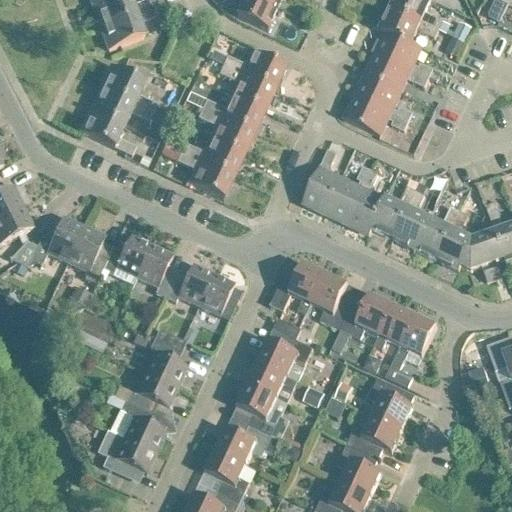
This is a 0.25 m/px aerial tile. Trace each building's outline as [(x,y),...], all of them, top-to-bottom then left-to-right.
[(88,0),(92,10),(117,0),(88,0)] [(100,32),(153,13),(150,4),(132,10),(127,0),(117,0),(92,10),(100,32)] [(277,13),(249,0),(225,0),(242,8),(236,21),(267,36),(277,13)] [(249,0),(277,13),(283,0),(249,0)] [(425,18),(431,5),(420,0),(396,0),(390,13),(439,36),(446,39),(451,30),(425,18)] [(511,2),(511,0),(502,0),(499,6),(508,10),(511,2)] [(159,1),(150,4),(153,13),(162,10),(159,1)] [(500,28),(508,10),(499,6),(491,24),(500,28)] [(169,26),(162,10),(153,13),(157,22),(159,30),(169,26)] [(138,29),(157,22),(153,13),(100,32),(108,55),(143,43),(138,29)] [(439,36),(390,13),(380,35),(385,38),(386,37),(411,49),(411,48),(417,36),(435,44),(439,36)] [(465,48),(471,33),(460,28),(453,42),(465,48)] [(422,54),(411,48),(411,49),(386,37),(385,38),(375,59),(429,85),(433,76),(421,70),(419,73),(414,71),(422,54)] [(457,63),(465,48),(453,42),(446,58),(457,63)] [(222,70),(226,63),(214,57),(210,65),(222,70)] [(245,70),(227,62),(226,63),(222,70),(274,95),(285,73),(251,57),(245,70)] [(429,85),(375,59),(365,81),(401,98),(409,81),(414,84),(412,87),(425,93),(429,85)] [(274,95),(222,70),(218,79),(236,88),(230,101),(264,117),(274,95)] [(138,100),(144,87),(111,71),(100,93),(162,122),(166,113),(138,100)] [(437,89),(442,79),(433,76),(429,85),(437,89)] [(393,114),(401,98),(365,81),(355,103),(408,129),(413,119),(400,113),(399,117),(393,114)] [(162,122),(100,93),(90,115),(124,131),(130,118),(148,126),(149,124),(159,129),(162,122)] [(254,139),(264,117),(230,101),(224,114),(206,105),(202,114),(254,139)] [(408,129),(355,103),(344,125),(380,142),(388,125),(393,128),(392,131),(404,137),(408,129)] [(254,139),(202,114),(198,123),(216,132),(210,145),(243,160),(254,139)] [(118,144),(124,131),(90,115),(79,137),(131,162),(135,153),(118,144)] [(233,182),(243,160),(210,145),(203,158),(186,149),(182,158),(233,182)] [(325,220),(342,184),(326,176),(328,171),(332,173),(337,160),(328,156),(320,174),(303,210),(325,220)] [(233,182),(182,158),(177,167),(195,175),(189,189),(223,205),(233,182)] [(146,172),(150,164),(142,161),(138,169),(146,172)] [(377,170),(373,177),(381,181),(385,174),(377,170)] [(347,231),(372,177),(364,173),(355,190),(342,184),(325,220),(347,231)] [(372,177),(347,231),(369,241),(372,235),(386,205),(385,204),(370,197),(372,192),(376,194),(381,181),(373,177),(372,177)] [(420,189),(416,197),(423,200),(427,193),(420,189)] [(0,197),(0,224),(23,212),(12,191),(0,197)] [(386,205),(372,235),(393,245),(416,197),(407,193),(399,210),(386,204),(385,204),(386,205)] [(416,197),(393,245),(415,256),(430,225),(417,219),(425,201),(423,200),(416,197)] [(0,250),(34,233),(23,212),(0,224),(0,250)] [(437,266),(460,218),(451,213),(443,231),(430,225),(415,256),(437,266)] [(511,268),(511,231),(505,234),(498,216),(489,219),(495,238),(505,265),(507,271),(511,268)] [(461,271),(473,246),(477,238),(464,232),(469,222),(460,218),(437,266),(460,277),(462,272),(461,271)] [(67,269),(84,233),(63,223),(53,244),(43,239),(37,252),(33,261),(44,266),(47,260),(67,269)] [(105,242),(84,233),(67,269),(87,278),(84,285),(95,290),(103,275),(106,268),(96,264),(105,242)] [(492,270),(505,265),(495,238),(473,246),(461,271),(462,272),(472,276),(483,273),(488,288),(502,283),(500,274),(494,276),(492,270)] [(136,284),(151,251),(130,241),(126,252),(116,247),(106,268),(103,275),(113,280),(116,274),(136,284)] [(37,252),(27,247),(9,265),(16,269),(27,274),(33,261),(37,252)] [(165,304),(177,276),(168,272),(173,261),(151,251),(136,284),(157,293),(154,299),(165,304)] [(23,282),(27,274),(16,269),(12,277),(23,282)] [(298,280),(288,275),(270,312),(284,319),(292,302),(302,307),(298,317),(307,321),(311,311),(326,280),(304,269),(298,280)] [(198,313),(213,280),(192,270),(187,281),(177,276),(165,304),(175,309),(177,303),(198,313)] [(241,299),(232,295),(234,290),(213,280),(198,313),(228,327),(241,299)] [(349,290),(326,280),(311,311),(324,318),(320,327),(340,336),(351,313),(341,308),(349,290)] [(83,313),(90,300),(75,292),(68,306),(83,313)] [(378,343),(393,311),(370,300),(362,318),(351,313),(340,336),(361,346),(365,337),(378,343)] [(400,353),(415,321),(393,311),(378,343),(374,352),(383,356),(387,347),(400,353)] [(438,332),(415,321),(400,353),(391,372),(386,383),(408,394),(414,383),(400,377),(409,357),(423,364),(438,332)] [(290,343),(296,346),(301,335),(300,334),(291,330),(279,324),(273,335),(290,343)] [(158,335),(154,345),(181,358),(186,348),(158,335)] [(351,341),(340,336),(331,356),(342,361),(351,341)] [(106,346),(92,339),(87,350),(101,357),(106,346)] [(134,348),(145,354),(149,346),(138,341),(134,348)] [(313,354),(296,346),(290,343),(285,354),(268,346),(257,368),(289,383),(298,387),(313,354)] [(487,352),(496,377),(501,390),(511,385),(511,344),(511,343),(487,352)] [(177,393),(187,373),(177,368),(181,358),(154,345),(149,355),(154,358),(145,378),(177,393)] [(482,362),(478,351),(467,355),(471,366),(482,362)] [(364,373),(371,377),(377,364),(370,361),(364,373)] [(289,383),(257,368),(247,390),(278,405),(284,392),(293,397),(298,387),(289,383)] [(76,383),(80,375),(71,370),(67,378),(76,383)] [(485,381),(481,372),(470,376),(474,386),(485,381)] [(327,398),(333,383),(318,377),(312,392),(327,398)] [(167,415),(177,393),(145,378),(135,399),(130,397),(125,407),(132,411),(132,410),(152,420),(152,419),(157,410),(167,415)] [(410,412),(415,402),(378,384),(368,404),(378,409),(371,422),(403,437),(414,414),(410,412)] [(511,385),(501,390),(510,415),(511,413),(511,385)] [(348,392),(341,388),(334,403),(341,406),(348,392)] [(278,405),(247,390),(236,412),(254,421),(249,432),(272,442),(280,446),(289,426),(281,422),(272,418),(278,405)] [(120,392),(115,403),(125,407),(130,397),(120,392)] [(318,414),(324,400),(310,393),(303,407),(318,414)] [(326,416),(340,423),(346,410),(332,403),(326,416)] [(160,423),(152,419),(152,420),(132,410),(132,411),(125,407),(111,437),(156,459),(166,438),(155,433),(160,423)] [(393,459),(403,437),(371,422),(365,435),(356,430),(347,451),(378,465),(383,455),(393,459)] [(262,462),(272,442),(249,432),(244,442),(226,434),(215,456),(247,471),(253,458),(262,462)] [(156,459),(111,437),(107,436),(107,437),(108,438),(99,458),(105,461),(108,462),(103,472),(131,485),(135,475),(146,480),(156,459)] [(373,476),(378,465),(347,451),(337,471),(346,475),(340,488),(372,503),(382,480),(373,476)] [(286,464),(297,469),(303,457),(292,452),(286,464)] [(506,471),(511,468),(511,452),(501,456),(506,471)] [(241,485),(247,471),(215,456),(205,479),(223,487),(218,498),(247,511),(251,503),(244,500),(250,489),(241,485)] [(367,511),(372,503),(340,488),(334,501),(325,497),(317,511),(367,511)] [(246,511),(247,511),(218,498),(213,509),(195,500),(189,511),(246,511)]
